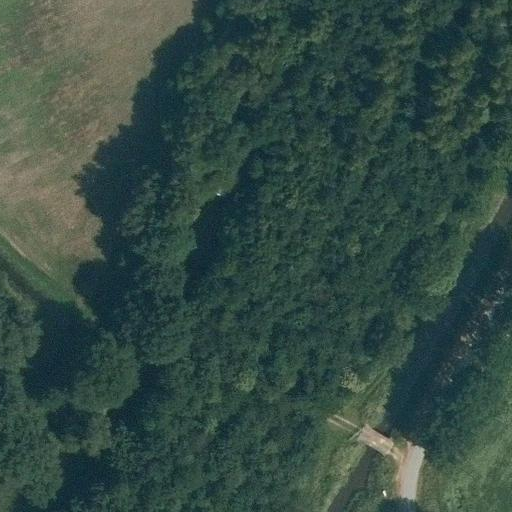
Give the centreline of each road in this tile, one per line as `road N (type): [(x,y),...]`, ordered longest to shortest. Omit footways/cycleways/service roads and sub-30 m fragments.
road 1 (track): [(175,511),(459,0)]
road 2 (track): [(418,464),(167,338)]
road 3 (unclassified): [(412,511),(410,494),(432,426),(511,288)]
